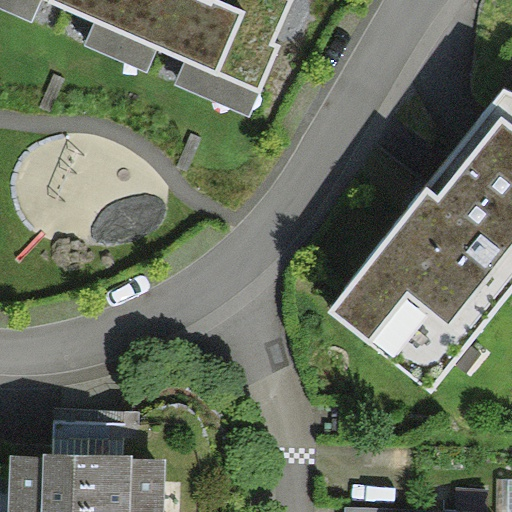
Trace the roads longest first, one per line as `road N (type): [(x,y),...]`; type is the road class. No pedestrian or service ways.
road 1 (residential): [(425,0),(305,190),(268,237),(215,281)]
road 2 (residential): [(215,281),(260,347),(288,408),(295,511)]
road 3 (residential): [(215,281),(140,321),(65,346),(0,350)]
